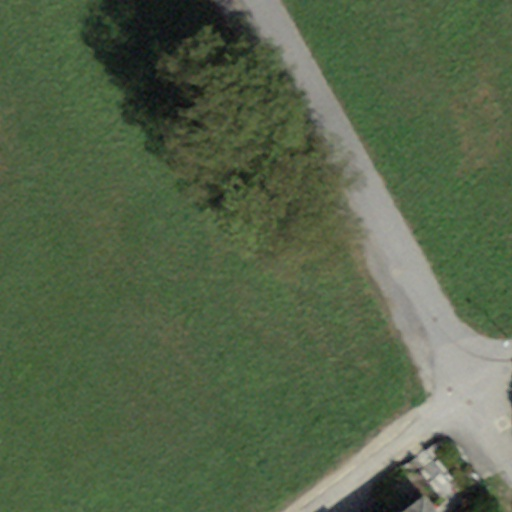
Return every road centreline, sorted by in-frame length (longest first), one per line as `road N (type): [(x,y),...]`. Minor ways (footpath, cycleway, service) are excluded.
road 1 (unclassified): [(237,0),(468,394)]
road 2 (unclassified): [(312,511),(468,394)]
